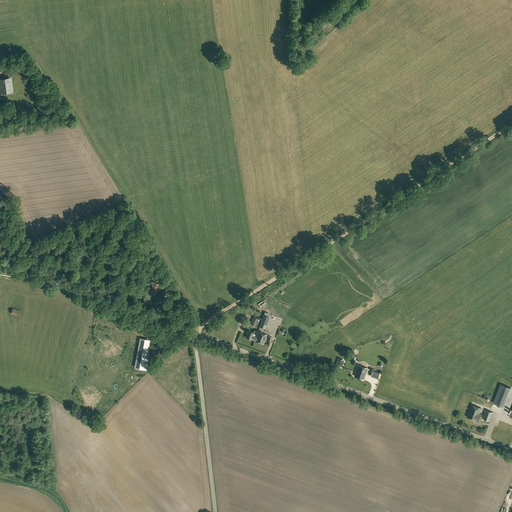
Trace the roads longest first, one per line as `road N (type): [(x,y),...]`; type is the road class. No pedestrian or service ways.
road 1 (unclassified): [(511,449),(193,332),(215,511)]
road 2 (track): [(193,332),(511,124)]
road 3 (track): [(193,332),(75,287),(0,271)]
